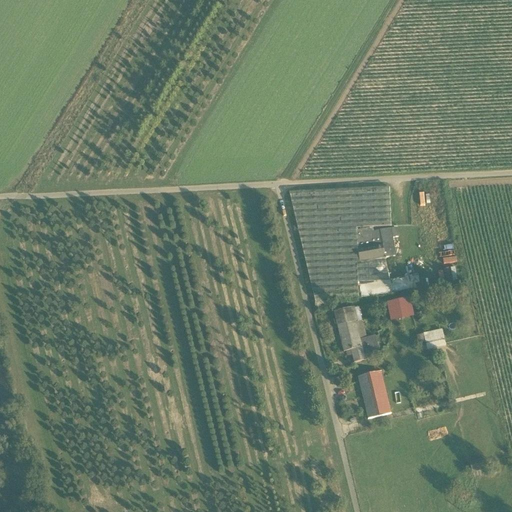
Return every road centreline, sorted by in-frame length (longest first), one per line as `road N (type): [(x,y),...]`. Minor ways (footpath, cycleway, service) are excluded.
road 1 (track): [(511,173),(0,200)]
road 2 (unclassified): [(277,185),(357,511)]
